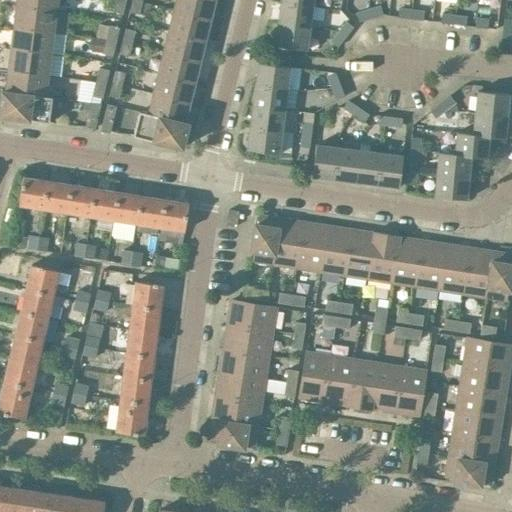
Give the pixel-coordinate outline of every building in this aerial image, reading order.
[(56,12),(57,0),(18,0),(17,7),(56,12)] [(123,14),(126,0),(116,0),(113,12),(123,14)] [(139,15),(142,2),(134,0),(132,0),(130,12),(139,15)] [(210,18),(214,0),(177,0),(175,10),(210,18)] [(309,30),(312,7),(280,3),(277,26),(309,30)] [(382,15),(380,6),(368,10),(370,18),(382,15)] [(53,33),(56,12),(17,7),(14,28),(53,33)] [(410,18),(412,10),(399,9),(398,17),(410,18)] [(205,38),(210,18),(175,10),(170,29),(205,38)] [(370,18),(368,10),(356,13),(359,22),(370,18)] [(423,20),(424,12),(412,10),(410,18),(423,20)] [(453,24),(454,16),(442,14),(441,23),(453,24)] [(466,26),(467,17),(454,16),(453,24),(466,26)] [(511,32),(511,22),(511,19),(504,18),(503,31),(511,32)] [(487,28),(488,20),(476,19),(475,27),(487,28)] [(346,37),(353,27),(346,22),(339,32),(346,37)] [(116,42),(120,28),(110,26),(106,40),(116,42)] [(307,50),(309,30),(277,26),(275,46),(307,50)] [(50,54),(53,33),(14,28),(12,49),(50,54)] [(132,44),(135,31),(126,29),(123,42),(132,44)] [(200,59),(205,38),(170,29),(164,52),(200,59)] [(510,44),(511,32),(503,31),(501,43),(510,44)] [(338,47),(346,37),(339,32),(331,41),(338,47)] [(113,56),(116,42),(106,40),(103,54),(113,56)] [(129,57),(132,44),(123,42),(119,54),(129,57)] [(47,76),(50,54),(12,49),(9,71),(47,76)] [(194,81),(200,59),(164,52),(159,72),(194,81)] [(287,89),(290,67),(258,63),(255,85),(287,89)] [(106,85),(109,71),(100,68),(96,82),(106,85)] [(45,97),(47,76),(9,71),(6,92),(27,94),(45,97)] [(122,86),(125,73),(116,71),(112,83),(122,86)] [(189,103),(194,81),(159,72),(154,94),(189,103)] [(340,85),(335,73),(327,76),(331,88),(340,85)] [(106,85),(96,82),(93,96),(103,99),(106,85)] [(119,98),(122,86),(112,83),(109,96),(119,98)] [(284,110),(287,89),(255,85),(252,106),(284,110)] [(344,96),(340,85),(331,88),(336,100),(344,96)] [(27,94),(6,92),(2,91),(0,106),(0,116),(24,119),(27,94)] [(507,116),(509,94),(477,91),(474,113),(507,116)] [(52,97),(45,97),(27,94),(24,119),(49,123),(52,97)] [(184,123),(189,103),(154,94),(149,114),(166,118),(184,123)] [(445,110),(455,103),(450,96),(440,103),(445,110)] [(354,115),(358,108),(348,101),(344,108),(354,115)] [(95,129),(101,105),(91,102),(85,127),(95,129)] [(436,118),(445,110),(440,103),(430,111),(436,118)] [(110,133),(117,107),(107,105),(100,131),(110,133)] [(282,131),(284,110),(252,106),(249,127),(282,131)] [(369,115),(358,108),(354,115),(364,122),(369,115)] [(166,118),(149,114),(139,111),(133,136),(160,143),(166,118)] [(505,138),(507,116),(474,113),(472,134),(489,137),(505,138)] [(389,125),(390,117),(377,115),(376,124),(389,125)] [(401,127),(402,118),(390,117),(389,125),(401,127)] [(188,124),(184,123),(166,118),(160,143),(182,148),(188,124)] [(311,135),(312,123),(304,122),(302,134),(311,135)] [(279,154),(282,131),(249,127),(247,149),(279,154)] [(486,158),(489,137),(472,134),(456,132),(454,154),(471,156),(486,158)] [(310,147),(311,135),(302,134),(301,146),(310,147)] [(418,150),(420,138),(411,137),(410,149),(418,150)] [(333,179),(337,147),(316,145),(312,177),(333,179)] [(355,182),(359,150),(337,147),(333,179),(355,182)] [(417,163),(418,150),(410,149),(408,162),(417,163)] [(377,185),(381,153),(359,150),(355,182),(377,185)] [(468,178),(471,156),(454,154),(438,152),(436,175),(468,178)] [(399,188),(403,156),(381,153),(377,185),(399,188)] [(414,185),(415,173),(407,172),(405,184),(414,185)] [(466,200),(468,178),(436,175),(434,196),(466,200)] [(43,210),(47,182),(24,178),(19,206),(43,210)] [(65,213),(70,186),(47,182),(43,210),(65,213)] [(89,217),(94,190),(70,186),(65,213),(89,217)] [(113,221),(118,193),(94,190),(89,217),(113,221)] [(137,225),(141,197),(118,193),(113,221),(137,225)] [(162,229),(166,201),(141,197),(137,225),(162,229)] [(185,232),(189,205),(166,201),(162,229),(185,232)] [(241,213),(230,211),(227,226),(238,228),(241,213)] [(273,264),(280,219),(260,216),(259,225),(255,224),(251,251),(255,252),(253,261),(273,264)] [(296,267),(304,223),(280,219),(273,264),(296,267)] [(320,271),(327,227),(304,223),(296,267),(320,271)] [(344,275),(350,230),(327,227),(320,271),(344,275)] [(367,278),(374,234),(350,230),(344,275),(367,278)] [(392,282),(399,238),(400,236),(374,232),(374,234),(367,278),(392,282)] [(37,250),(39,237),(29,235),(27,249),(37,250)] [(47,251),(49,238),(39,237),(37,250),(47,251)] [(418,286),(425,242),(399,238),(392,282),(418,286)] [(83,257),(85,244),(75,242),(73,255),(83,257)] [(440,289),(447,245),(425,242),(418,286),(440,289)] [(93,258),(95,245),(85,244),(83,257),(93,258)] [(463,293),(470,248),(447,245),(440,289),(463,293)] [(486,296),(493,252),(470,248),(463,293),(486,296)] [(130,264),(132,251),(123,249),(121,263),(130,264)] [(140,266),(142,252),(132,251),(130,264),(140,266)] [(511,291),(511,288),(511,263),(511,264),(511,262),(511,254),(493,252),(486,296),(506,299),(508,291),(511,291)] [(163,269),(165,256),(156,255),(154,268),(163,269)] [(60,271),(33,264),(27,288),(54,294),(60,271)] [(163,285),(136,282),(133,305),(160,309),(163,285)] [(108,300),(111,290),(98,287),(95,296),(108,300)] [(48,318),(54,294),(27,288),(21,311),(48,318)] [(267,301),(268,291),(254,289),(253,299),(267,301)] [(89,303),(91,293),(78,290),(76,300),(89,303)] [(291,305),(293,295),(280,293),(278,303),(291,305)] [(304,307),(305,297),(293,295),(291,305),(304,307)] [(106,310),(108,300),(95,296),(93,306),(106,310)] [(87,313),(89,303),(76,300),(73,310),(87,313)] [(273,328),(276,307),(232,300),(228,321),(273,328)] [(338,312),(340,302),(327,300),(326,310),(338,312)] [(351,314),(353,304),(340,302),(338,312),(351,314)] [(157,333),(160,309),(133,305),(130,329),(157,333)] [(377,308),(375,318),(375,320),(386,322),(388,310),(377,308)] [(42,341),(48,318),(21,311),(15,335),(42,341)] [(410,323),(411,314),(399,312),(397,321),(410,323)] [(423,325),(424,315),(411,314),(410,323),(423,325)] [(336,327),(337,317),(324,315),(323,325),(336,327)] [(349,328),(350,319),(337,317),(336,327),(349,328)] [(457,331),(459,321),(446,319),(444,329),(457,331)] [(384,335),(386,325),(386,322),(375,320),(373,333),(384,335)] [(269,352),(273,328),(228,321),(225,345),(269,352)] [(470,333),(471,323),(459,321),(457,331),(470,333)] [(304,336),(306,323),(296,322),(294,335),(304,336)] [(495,337),(497,327),(482,325),(481,335),(495,337)] [(407,338),(409,328),(396,326),(394,336),(407,338)] [(420,340),(421,330),(409,328),(407,338),(420,340)] [(154,356),(157,333),(130,329),(127,353),(154,356)] [(98,346),(100,336),(87,333),(85,343),(98,346)] [(37,364),(42,341),(15,335),(10,358),(37,364)] [(302,349),(304,336),(294,335),(292,347),(302,349)] [(78,350),(80,340),(67,337),(64,347),(78,350)] [(509,367),(511,349),(511,344),(468,337),(465,360),(509,367)] [(95,356),(98,346),(85,343),(82,353),(95,356)] [(444,358),(446,346),(436,344),(434,357),(444,358)] [(265,377),(269,352),(225,345),(221,370),(265,377)] [(75,360),(78,350),(64,347),(62,356),(75,360)] [(323,400),(330,356),(306,352),(299,397),(323,400)] [(150,380),(154,356),(127,353),(123,377),(150,380)] [(346,404),(353,360),(330,356),(323,400),(346,404)] [(442,371),(444,358),(434,357),(432,370),(442,371)] [(31,387),(37,364),(10,358),(4,381),(31,387)] [(372,408),(378,364),(353,360),(346,404),(346,406),(371,410),(372,408)] [(505,390),(509,367),(465,360),(461,383),(505,390)] [(395,412),(402,367),(378,364),(372,408),(395,412)] [(419,416),(426,371),(402,367),(395,412),(419,416)] [(296,384),(298,371),(288,369),(286,382),(296,384)] [(261,401),(265,377),(221,370),(217,394),(261,401)] [(147,404),(150,380),(123,377),(120,400),(147,404)] [(0,412),(24,419),(31,387),(4,381),(0,397),(0,412)] [(294,396),(296,384),(286,382),(284,395),(294,396)] [(66,396),(69,386),(55,383),(53,393),(66,396)] [(86,396),(88,386),(75,383),(73,393),(86,396)] [(502,414),(505,390),(461,383),(457,407),(502,414)] [(436,406),(438,393),(428,392),(426,405),(436,406)] [(64,406),(66,396),(53,393),(51,403),(64,406)] [(84,406),(86,396),(73,393),(71,402),(84,406)] [(257,427),(261,401),(217,394),(213,420),(257,427)] [(143,435),(147,404),(120,400),(116,431),(143,435)] [(434,419),(436,406),(426,405),(424,417),(434,419)] [(502,414),(457,407),(453,432),(498,439),(502,414)] [(289,432),(291,418),(281,416),(279,430),(289,432)] [(254,446),(257,427),(213,420),(210,439),(218,441),(218,445),(245,449),(245,445),(254,446)] [(287,446),(289,432),(279,430),(277,444),(287,446)] [(494,464),(498,439),(453,432),(449,457),(494,464)] [(428,454),(431,440),(421,438),(418,452),(428,454)] [(426,468),(428,454),(418,452),(416,466),(426,468)] [(491,484),(494,464),(449,457),(446,477),(455,478),(454,482),(481,486),(482,482),(491,484)] [(0,511),(22,511),(25,490),(2,487),(0,499),(0,511)] [(46,511),(49,494),(25,490),(22,511),(46,511)] [(70,511),(72,497),(49,494),(46,511),(70,511)] [(102,511),(104,502),(72,497),(70,511),(102,511)]
